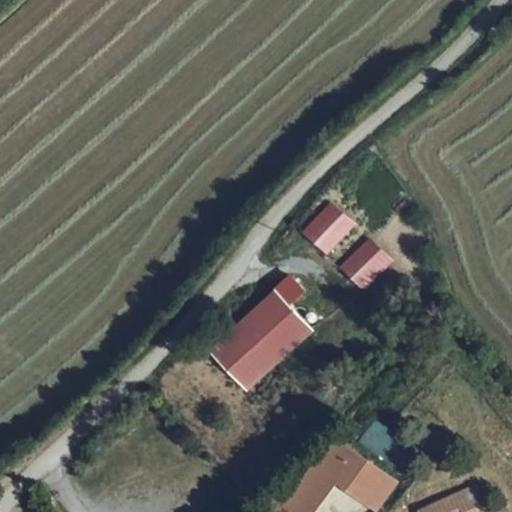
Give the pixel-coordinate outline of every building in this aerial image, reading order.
[(331,203),(302,231),(324,253),(353,225),(331,203)] [(372,240),(344,266),(366,288),(393,263),(372,240)] [(290,275),(274,290),(287,304),(303,288),(290,275)] [(244,390),(311,329),(287,304),(274,290),(206,351),(244,390)] [(337,439),(282,511),(317,511),(360,455),(337,439)] [(398,481),(360,455),(341,482),(379,508),(398,481)] [(419,507),(421,511),(481,511),(483,511),(472,485),(419,507)]
